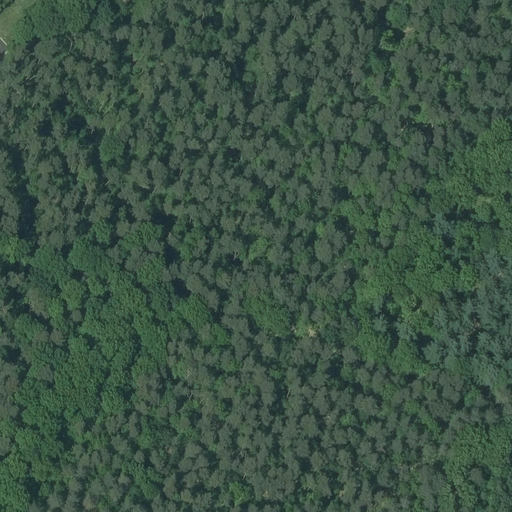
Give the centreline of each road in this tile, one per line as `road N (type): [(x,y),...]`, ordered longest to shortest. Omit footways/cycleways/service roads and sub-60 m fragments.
road 1 (unclassified): [(511,419),(162,309),(0,246)]
road 2 (track): [(115,292),(144,511)]
